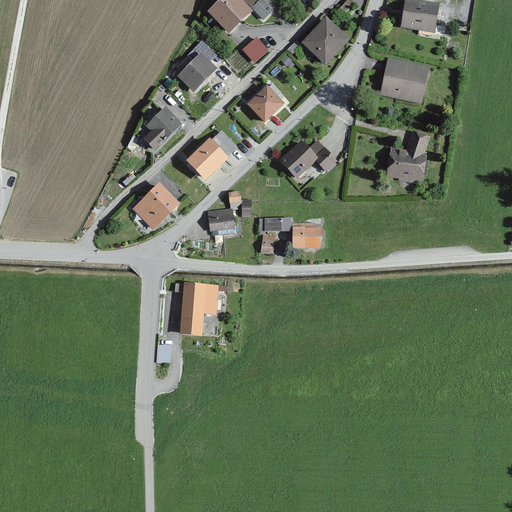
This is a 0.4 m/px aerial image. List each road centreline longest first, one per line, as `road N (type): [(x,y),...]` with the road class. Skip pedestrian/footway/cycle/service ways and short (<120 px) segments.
road 1 (residential): [(152,261),(279,269),(511,255)]
road 2 (residential): [(329,0),(108,213),(80,255)]
road 3 (residential): [(376,0),(360,47),(329,86),(152,261)]
road 4 (track): [(152,261),(150,511)]
